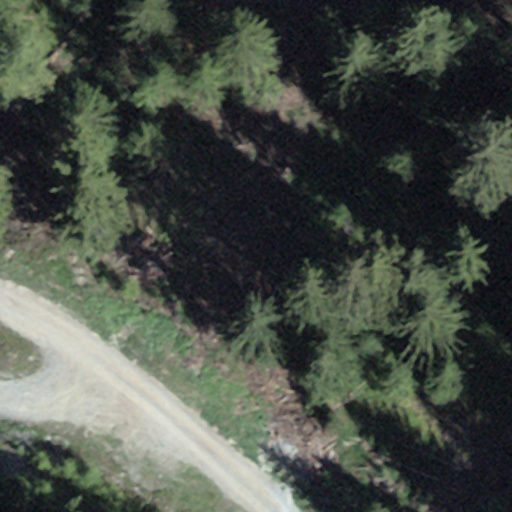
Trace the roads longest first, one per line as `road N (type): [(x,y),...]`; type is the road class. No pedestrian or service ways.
road 1 (track): [(265,511),(58,343),(0,313)]
road 2 (track): [(0,392),(149,419)]
